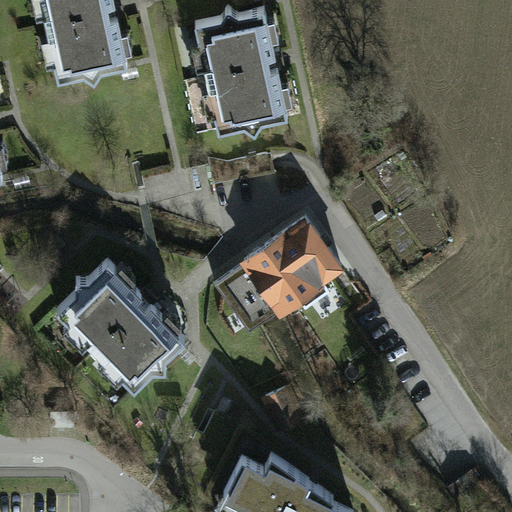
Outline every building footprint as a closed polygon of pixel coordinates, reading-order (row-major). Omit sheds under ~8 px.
[(115,0),(41,0),(58,77),(128,62),(115,0)] [(267,7),(195,21),(216,128),(288,114),(267,7)] [(303,219),(259,259),(310,315),(354,276),(303,219)] [(112,268),(51,325),(122,401),(183,344),(112,268)] [(289,426),(302,421),(289,388),(276,394),(289,426)] [(246,455),(223,500),(245,511),(357,511),(334,500),(335,496),(272,453),(265,465),(246,455)] [(458,507),(483,494),(472,473),(447,485),(458,507)]
